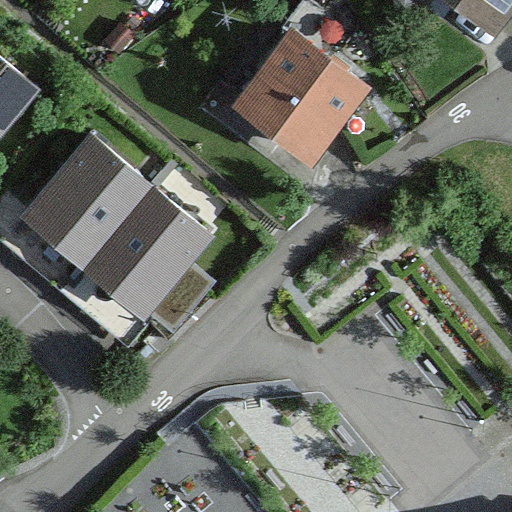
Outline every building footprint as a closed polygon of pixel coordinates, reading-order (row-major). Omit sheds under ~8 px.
[(511,0),(488,0),(511,16),(511,0)] [(387,84),(311,30),(261,100),(337,154),(387,84)] [(0,113),(30,78),(0,51),(0,113)] [(96,257),(158,178),(98,131),(36,211),(96,257)] [(156,304),(218,225),(158,178),(96,257),(156,304)]
